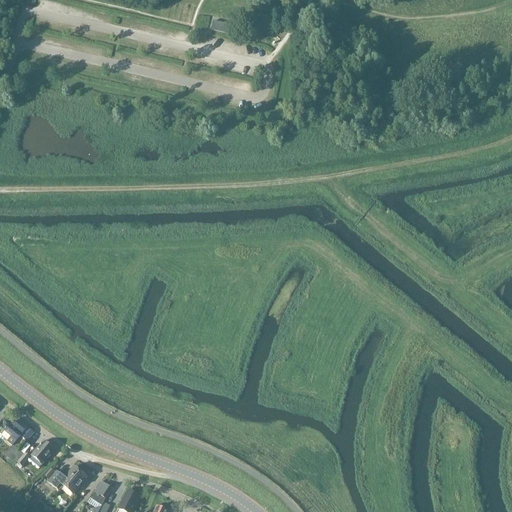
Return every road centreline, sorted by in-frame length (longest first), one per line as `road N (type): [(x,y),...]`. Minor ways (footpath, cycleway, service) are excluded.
road 1 (track): [(511,137),(262,184),(0,189)]
road 2 (tertiary): [(255,511),(224,490),(86,432),(0,369)]
road 3 (residential): [(217,511),(96,467),(0,400)]
road 4 (track): [(71,452),(208,483)]
